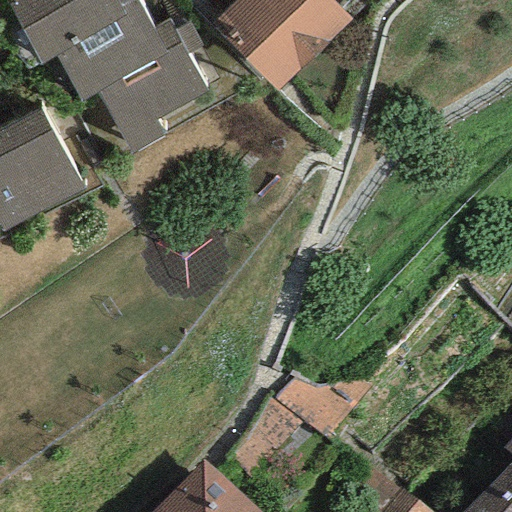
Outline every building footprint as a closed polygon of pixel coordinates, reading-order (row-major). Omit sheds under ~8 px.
[(152,0),(34,0),(24,6),(116,162),(214,106),(152,0)] [(344,0),(256,0),(232,23),(288,84),(360,17),(344,0)] [(0,229),(101,177),(67,111),(0,146),(0,229)] [(511,450),(490,487),(511,500),(511,450)] [(490,511),(468,493),(450,511),(490,511)]
